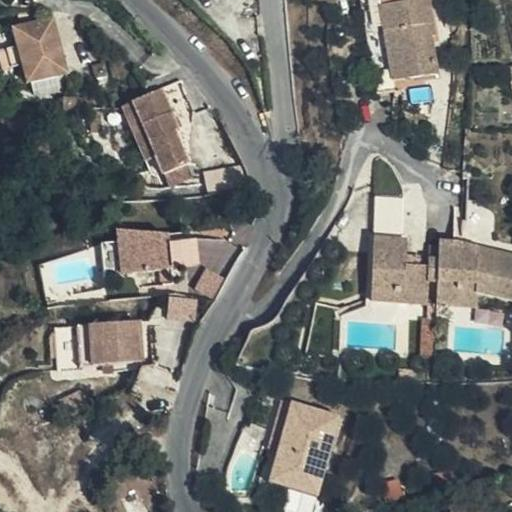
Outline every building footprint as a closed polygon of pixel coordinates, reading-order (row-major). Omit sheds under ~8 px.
[(406,100),(405,89),(403,76),(421,73),(423,86),(448,81),(441,44),(445,43),(437,0),(394,0),(371,4),(388,103),(406,100)] [(31,55),(35,76),(38,93),(79,86),(67,30),(28,37),(31,55)] [(23,77),(35,76),(31,55),(19,57),(23,77)] [(403,76),(405,89),(423,86),(421,73),(403,76)] [(177,101),(149,113),(176,166),(185,185),(208,174),(192,142),(197,139),(177,101)] [(176,166),(149,113),(140,117),(167,171),(176,166)] [(216,187),(208,174),(185,185),(192,198),(216,187)] [(442,276),(437,276),(420,276),(421,251),(416,250),(417,206),(389,205),(384,311),(441,313),(442,291),(442,276)] [(188,245),(119,254),(125,287),(193,276),(188,245)] [(450,291),(449,313),(473,314),(474,300),(490,301),(511,305),(511,260),(473,253),(452,252),(451,269),(450,291)] [(214,297),(223,276),(205,268),(196,289),(214,297)] [(443,269),(442,276),(442,291),(450,291),(451,269),(443,269)] [(168,300),(168,319),(196,319),(196,300),(168,300)] [(474,300),(473,314),(489,314),(490,301),(474,300)] [(433,365),(446,366),(449,313),(441,313),(441,331),(435,330),(433,365)] [(150,335),(91,342),(95,382),(155,375),(150,335)] [(261,379),(285,384),(289,374),(264,370),(261,379)] [(408,386),(424,387),(424,376),(408,375),(408,386)] [(251,394),(240,430),(267,439),(285,384),(261,379),(256,396),(251,394)] [(288,458),(296,461),(308,408),(300,406),(288,458)] [(308,408),(296,461),(288,495),(339,507),(360,419),(308,408)]
